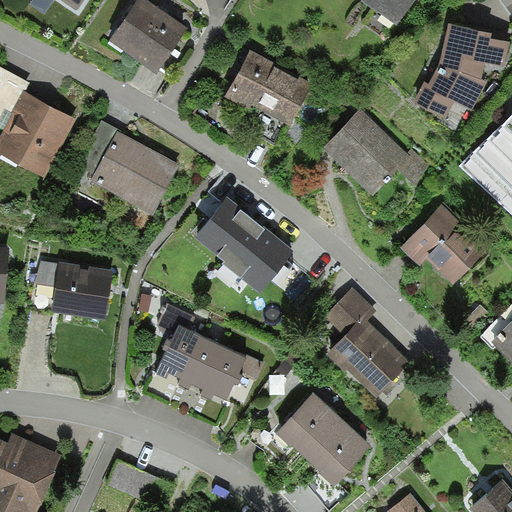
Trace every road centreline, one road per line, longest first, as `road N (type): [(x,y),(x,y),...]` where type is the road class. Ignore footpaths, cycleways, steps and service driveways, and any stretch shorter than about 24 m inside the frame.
road 1 (residential): [(0,32),(158,114),(284,202),(511,418)]
road 2 (residential): [(283,511),(247,482),(112,418),(0,400)]
